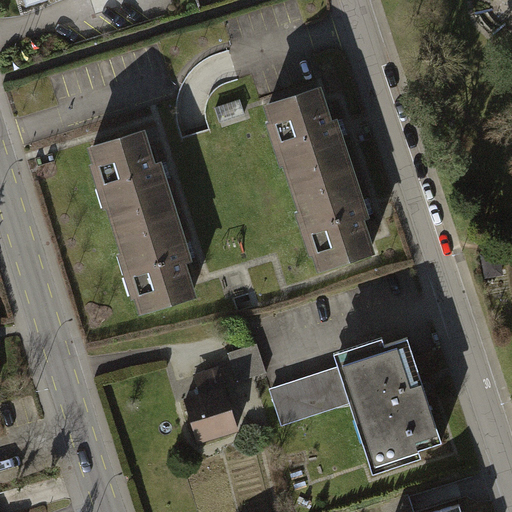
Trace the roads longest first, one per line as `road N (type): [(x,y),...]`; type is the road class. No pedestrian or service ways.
road 1 (residential): [(511,485),(356,0)]
road 2 (residential): [(110,511),(0,163)]
